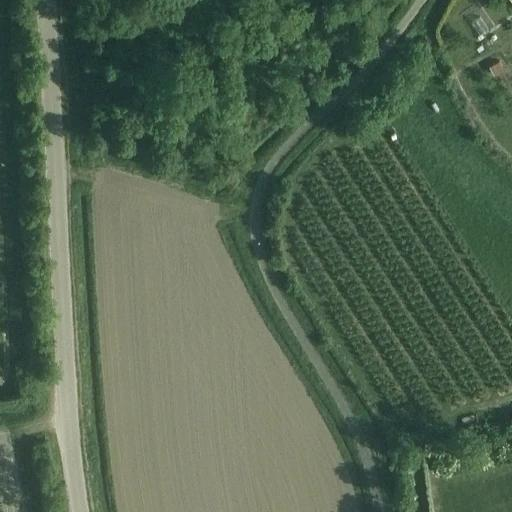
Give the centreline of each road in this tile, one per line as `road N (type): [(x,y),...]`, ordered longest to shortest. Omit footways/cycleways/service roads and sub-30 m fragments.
road 1 (unclassified): [(78,511),(46,0)]
road 2 (unclassified): [(252,228),(274,159),(420,0)]
